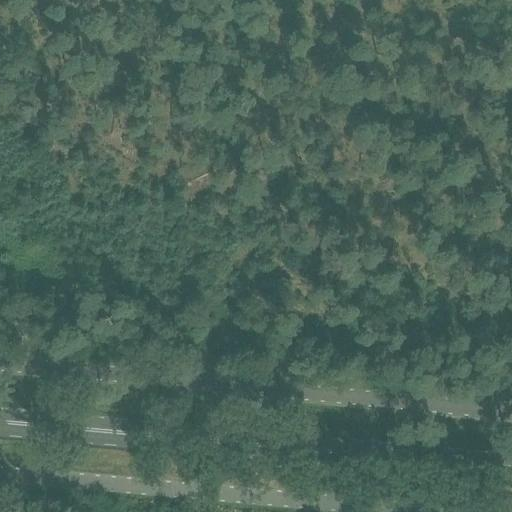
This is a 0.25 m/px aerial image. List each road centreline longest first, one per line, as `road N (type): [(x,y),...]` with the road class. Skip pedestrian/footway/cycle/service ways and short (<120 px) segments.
road 1 (unclassified): [(511,416),(0,366)]
road 2 (primary): [(511,471),(0,423)]
road 3 (unclassified): [(0,473),(410,511)]
